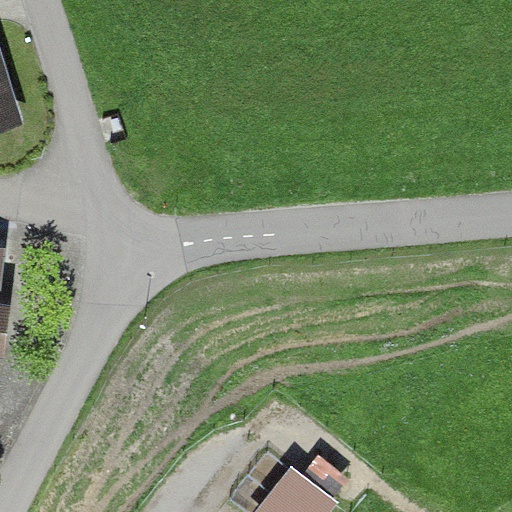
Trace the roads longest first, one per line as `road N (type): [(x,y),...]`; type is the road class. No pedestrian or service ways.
road 1 (residential): [(0,511),(136,254),(511,219)]
road 2 (track): [(46,0),(86,128),(93,199)]
